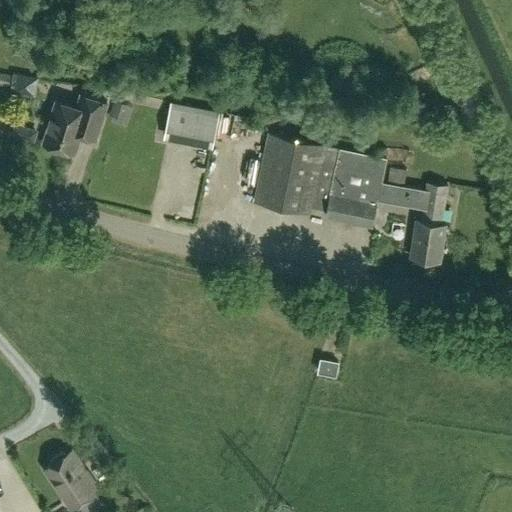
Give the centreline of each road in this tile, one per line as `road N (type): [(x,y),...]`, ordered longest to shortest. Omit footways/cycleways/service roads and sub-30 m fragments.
road 1 (tertiary): [(511,309),(0,202)]
road 2 (track): [(511,213),(419,0)]
road 3 (unknown): [(0,330),(37,380),(39,400),(11,429),(5,452),(15,496)]
